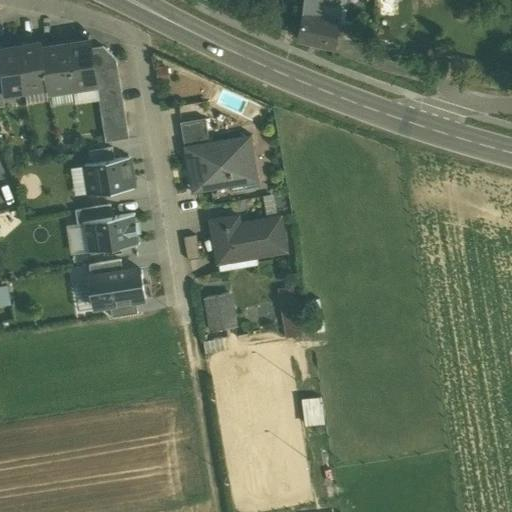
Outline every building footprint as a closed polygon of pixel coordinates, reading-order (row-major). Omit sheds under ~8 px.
[(304,0),(303,14),(318,17),(319,0),(304,0)] [(303,14),(298,39),(335,47),(340,22),(318,17),(303,14)] [(89,41),(66,45),(73,88),(96,84),(96,83),(94,71),(91,48),(89,41)] [(42,43),(18,47),(24,90),(47,87),(48,87),(42,48),(43,48),(42,43)] [(43,48),(42,48),(48,87),(47,87),(48,92),(73,88),(66,45),(43,48)] [(103,46),(91,48),(94,71),(117,67),(116,59),(103,46)] [(18,47),(0,49),(0,89),(1,94),(24,90),(18,47)] [(117,67),(94,71),(96,83),(120,79),(118,67),(117,67)] [(120,79),(96,83),(96,84),(98,95),(122,91),(120,79)] [(122,91),(98,95),(100,107),(123,103),(122,91)] [(123,103),(100,107),(102,118),(125,115),(123,103)] [(125,115),(102,118),(103,130),(127,127),(125,115)] [(205,118),(180,122),(184,146),(190,145),(210,142),(205,118)] [(127,127),(103,130),(105,142),(129,138),(127,127)] [(210,142),(190,145),(194,169),(201,168),(202,174),(199,175),(201,185),(210,184),(211,189),(233,185),(231,177),(257,172),(257,170),(254,171),(250,146),(253,145),(252,143),(233,146),(232,140),(238,139),(237,137),(210,142)] [(91,150),(93,162),(116,158),(114,147),(91,150)] [(86,163),(91,195),(134,188),(134,184),(129,156),(116,158),(93,162),(86,163)] [(113,203),(77,209),(79,222),(83,222),(115,217),(113,203)] [(83,222),(87,252),(138,244),(134,214),(115,217),(83,222)] [(243,215),(212,220),(220,270),(258,264),(256,256),(287,251),(281,216),(244,222),(243,215)] [(121,259),(91,264),(93,276),(123,271),(121,259)] [(93,276),(89,276),(94,308),(110,306),(136,301),(145,300),(140,268),(123,271),(93,276)] [(293,287),(281,289),(285,313),(282,316),(284,327),(299,324),(293,287)] [(229,293),(207,297),(212,330),(224,328),(224,329),(234,327),(236,326),(229,293)] [(136,301),(110,306),(112,317),(138,313),(136,301)] [(325,395),(306,397),(309,425),(328,422),(325,395)]
